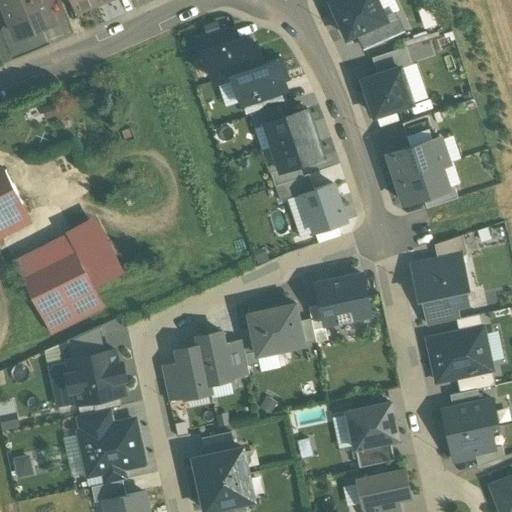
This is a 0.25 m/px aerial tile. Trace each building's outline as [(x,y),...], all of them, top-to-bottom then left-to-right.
[(1,0),(16,37),(18,36),(18,35),(33,29),(34,31),(52,24),(43,0),(1,0)] [(97,4),(95,0),(72,0),(77,12),(97,4)] [(387,20),(377,0),(339,0),(332,4),(347,37),(359,32),(387,20)] [(387,20),(359,32),(366,48),(403,32),(395,16),(387,20)] [(205,51),(234,42),(229,29),(197,40),(201,53),(205,51)] [(205,51),(215,80),(232,75),(260,65),(250,36),(234,42),(205,51)] [(431,38),(408,43),(412,59),(435,53),(431,38)] [(374,58),(378,70),(400,63),(401,66),(413,62),(407,47),(374,58)] [(278,59),(260,65),(232,75),(242,105),(246,104),(279,92),(288,89),(278,59)] [(378,70),(359,77),(373,118),(414,104),(401,66),(400,63),(378,70)] [(279,92),(246,104),(250,115),(251,115),(279,105),(283,104),(279,92)] [(265,124),(284,118),(279,105),(251,115),(255,127),(265,124)] [(265,124),(273,147),(316,133),(308,110),(284,118),(265,124)] [(411,147),(435,139),(428,117),(404,125),(411,147)] [(273,147),(281,171),(299,165),(324,157),(316,133),(273,147)] [(389,154),(397,180),(442,165),(449,163),(440,138),(435,139),(411,147),(389,154)] [(304,177),(299,165),(281,171),(271,174),(275,187),(304,177)] [(397,180),(405,203),(424,197),(450,189),(442,165),(397,180)] [(6,170),(0,172),(0,235),(31,220),(6,170)] [(303,195),(315,191),(309,176),(304,177),(275,187),(280,203),(303,195)] [(315,191),(303,195),(315,232),(346,222),(334,185),(315,191)] [(424,197),(427,208),(458,199),(455,188),(450,189),(424,197)] [(65,231),(67,233),(95,288),(106,282),(123,273),(93,216),(65,231)] [(67,233),(14,261),(42,316),(95,288),(67,233)] [(435,245),(438,260),(462,255),(467,254),(464,237),(435,245)] [(438,260),(412,266),(419,300),(424,299),(429,325),(458,318),(456,309),(470,306),(466,291),(469,290),(462,255),(438,260)] [(363,275),(316,285),(321,306),(325,324),(372,314),(363,275)] [(95,288),(42,316),(52,334),(105,306),(95,288)] [(295,302),(248,312),(251,328),(257,355),(304,345),(299,321),(295,302)] [(321,306),(309,308),(311,319),(316,342),(328,340),(325,324),(321,306)] [(459,333),(483,328),(480,316),(457,321),(459,333)] [(311,319),(299,321),(304,345),(316,342),(311,319)] [(71,360),(106,352),(100,326),(67,341),(71,360)] [(241,331),(243,339),(248,366),(259,364),(257,355),(251,328),(241,331)] [(459,333),(429,340),(438,381),(457,377),(492,369),(483,328),(459,333)] [(209,383),(232,379),(224,343),(222,331),(199,336),(201,345),(209,383)] [(243,339),(224,343),(232,379),(250,375),(248,366),(243,339)] [(177,350),(180,363),(187,397),(210,392),(209,383),(201,345),(177,350)] [(106,352),(63,362),(73,404),(94,399),(97,411),(111,408),(121,405),(118,394),(127,391),(118,349),(106,352)] [(169,400),(187,397),(180,363),(162,367),(169,400)] [(496,385),(492,369),(457,377),(460,393),(477,389),(496,385)] [(454,408),(480,402),(477,389),(460,393),(451,395),(454,408)] [(454,408),(443,410),(454,462),(470,458),(470,455),(475,454),(495,450),(490,429),(499,427),(493,399),(480,402),(454,408)] [(17,400),(0,401),(2,427),(19,426),(17,400)] [(390,403),(347,412),(355,449),(391,441),(398,440),(390,403)] [(76,415),(79,432),(114,425),(111,408),(97,411),(76,415)] [(89,475),(101,473),(125,468),(144,464),(135,420),(114,425),(79,432),(89,475)] [(206,456),(234,450),(230,433),(202,439),(206,456)] [(391,441),(355,449),(359,469),(395,461),(391,441)] [(495,450),(475,454),(479,468),(505,457),(503,447),(495,450)] [(194,459),(200,485),(249,474),(243,448),(234,450),(206,456),(194,459)] [(128,479),(125,468),(101,473),(104,484),(123,480),(128,479)] [(406,470),(358,480),(364,507),(399,499),(412,497),(406,470)] [(200,485),(206,511),(216,509),(246,501),(255,500),(249,474),(200,485)] [(511,511),(511,477),(491,486),(501,511),(511,511)] [(105,500),(126,495),(123,480),(104,484),(91,487),(95,502),(105,500)] [(126,495),(105,500),(107,511),(148,511),(144,491),(126,495)] [(401,511),(399,499),(364,507),(364,511),(401,511)] [(248,511),(246,501),(216,509),(216,511),(248,511)]
